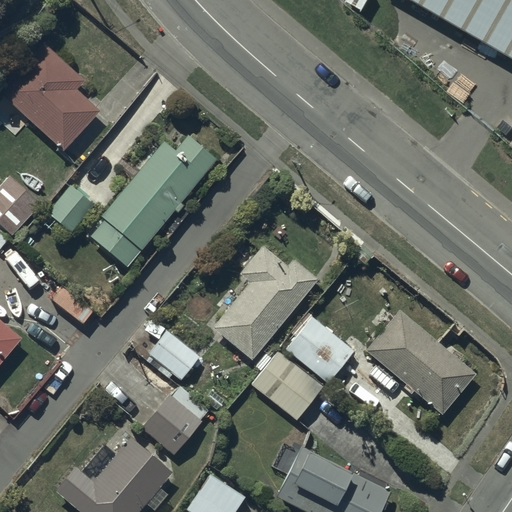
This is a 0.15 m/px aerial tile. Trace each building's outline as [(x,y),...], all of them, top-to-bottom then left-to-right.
[(511,0),(431,0),(511,46),(511,0)] [(43,42),(0,88),(0,91),(64,150),(99,111),(74,89),(83,79),(43,42)] [(172,152),(160,142),(99,215),(103,219),(89,236),(125,266),(216,157),(187,133),(172,152)] [(40,202),(9,176),(0,186),(0,225),(11,235),(40,202)] [(94,204),(70,184),(45,214),(69,234),(94,204)] [(251,360),(317,280),(293,261),(288,267),(263,246),(240,274),(250,282),(212,328),(251,360)] [(474,375),(399,312),(366,350),(406,384),(402,388),(409,393),(412,388),(441,413),(474,375)] [(353,350),(309,315),(284,347),(328,382),(353,350)] [(0,362),(21,338),(0,319),(0,362)] [(199,356),(167,330),(149,353),(181,378),(199,356)] [(322,387),(277,351),(251,383),(296,419),(322,387)] [(200,419),(208,409),(180,386),(171,396),(169,395),(141,428),(173,455),(201,421),(200,419)] [(75,465),(54,490),(80,511),(136,511),(144,504),(153,511),(168,493),(160,486),(172,472),(130,437),(94,481),(75,465)] [(299,447),(274,497),(305,511),(378,511),(389,491),(299,447)] [(232,511),(243,494),(209,473),(186,510),(188,511),(232,511)]
